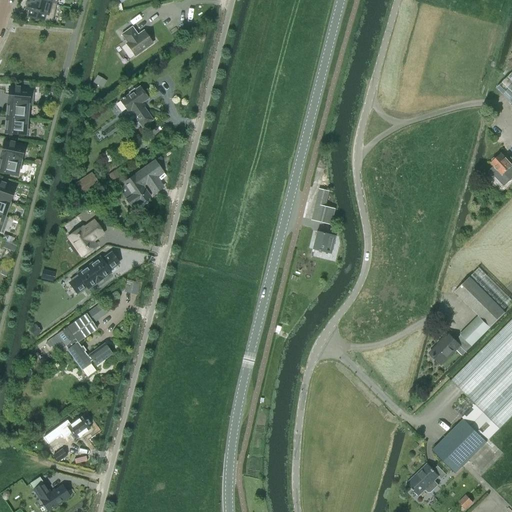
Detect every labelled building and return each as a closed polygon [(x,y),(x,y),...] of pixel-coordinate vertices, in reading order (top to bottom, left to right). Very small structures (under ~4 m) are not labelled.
[(37,0),(27,0),(26,4),(27,5),(26,9),(30,10),(28,17),(43,20),(52,21),(56,5),(37,0)] [(152,43),(144,31),(138,36),(132,27),(121,35),(127,43),(126,44),(135,56),(152,43)] [(511,80),(508,76),(496,88),(511,103),(511,80)] [(97,77),(93,83),(102,88),(105,82),(97,77)] [(56,93),(57,85),(49,85),(48,93),(56,93)] [(153,120),(141,104),(148,99),(139,87),(135,90),(134,89),(128,93),(129,94),(124,98),(123,97),(122,98),(122,99),(120,101),(127,111),(123,114),(129,122),(135,118),(142,128),(153,120)] [(31,106),(33,90),(9,88),(7,103),(27,105),(31,106)] [(26,120),(27,105),(7,103),(6,118),(26,120)] [(25,135),(26,120),(6,118),(5,133),(25,135)] [(20,161),(23,146),(4,141),(0,157),(20,161)] [(511,159),(511,158),(508,161),(501,154),(496,158),(494,158),(492,160),(492,162),(491,163),(502,175),(504,173),(510,180),(511,178),(511,159)] [(0,172),(16,176),(20,161),(0,157),(0,158),(0,172)] [(146,184),(157,177),(163,172),(155,161),(123,183),(124,185),(118,189),(131,207),(137,202),(139,205),(150,197),(142,186),(146,184)] [(91,175),(76,184),(84,196),(98,187),(91,175)] [(0,199),(9,202),(14,188),(0,183),(0,199)] [(333,208),(325,206),(328,191),(318,189),(315,204),(311,220),(330,225),(333,208)] [(0,215),(4,216),(9,202),(0,199),(0,215)] [(91,241),(102,233),(94,222),(83,230),(82,228),(69,237),(82,255),(95,246),(91,241)] [(330,254),(335,236),(316,232),(312,249),(330,254)] [(102,278),(110,272),(109,270),(118,263),(111,253),(102,260),(100,258),(77,274),(78,275),(70,280),(72,282),(69,283),(76,293),(86,286),(87,288),(96,282),(96,283),(102,279),(102,278)] [(506,313),(503,310),(511,301),(511,300),(479,268),(455,292),(469,306),(479,316),(490,328),(506,313)] [(136,295),(139,283),(127,280),(124,292),(136,295)] [(77,342),(97,329),(92,322),(106,312),(101,304),(48,341),(53,348),(62,342),(65,346),(65,345),(68,349),(67,350),(81,370),(89,364),(89,363),(92,361),(95,366),(111,354),(104,344),(87,356),(84,352),(85,351),(82,346),(81,347),(77,342)] [(491,328),(490,328),(479,316),(460,335),(461,335),(455,341),(448,334),(442,340),(442,341),(430,353),(441,365),(456,350),(462,356),(491,328)] [(511,319),(451,381),(467,397),(454,410),(464,419),(487,442),(511,417),(511,319)] [(41,331),(36,325),(29,330),(34,337),(41,331)] [(89,429),(81,417),(70,425),(67,420),(51,432),(56,438),(69,429),(76,439),(89,429)] [(433,450),(456,473),(487,442),(464,419),(433,450)] [(57,462),(66,456),(62,449),(57,443),(48,449),(57,462)] [(431,493),(438,485),(434,481),(439,477),(442,480),(446,475),(438,466),(433,471),(427,464),(406,484),(418,496),(425,490),(428,493),(431,493)] [(39,477),(29,483),(34,490),(37,495),(40,500),(48,511),(69,497),(62,485),(50,493),(47,489),(47,488),(44,483),(43,483),(39,477)] [(458,502),(465,510),(473,502),(466,495),(458,502)]
